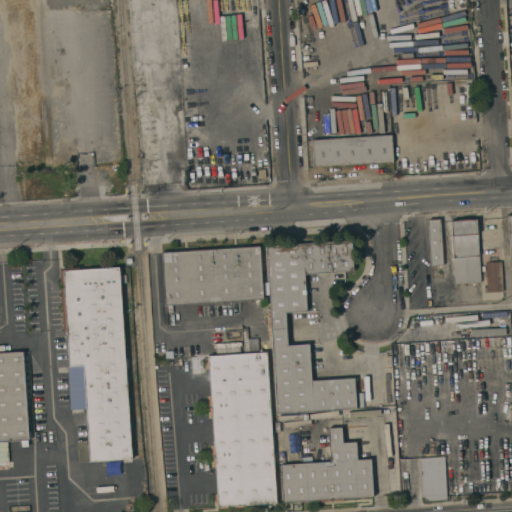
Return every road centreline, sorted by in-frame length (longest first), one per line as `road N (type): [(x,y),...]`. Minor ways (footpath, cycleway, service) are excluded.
road 1 (secondary): [(0,227),(511,191)]
road 2 (tertiary): [(295,205),(281,0)]
road 3 (residential): [(504,192),(490,0)]
